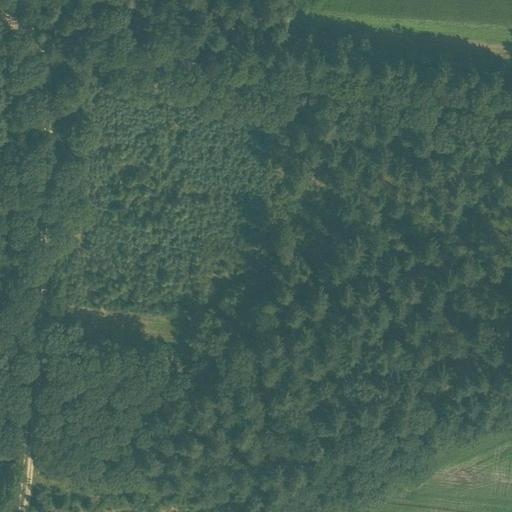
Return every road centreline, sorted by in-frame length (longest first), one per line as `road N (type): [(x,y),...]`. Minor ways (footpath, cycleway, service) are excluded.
road 1 (track): [(14,15),(42,51),(52,138),(34,511)]
road 2 (track): [(511,315),(471,341),(340,374),(210,367),(176,351),(35,348)]
road 3 (track): [(511,105),(42,51)]
